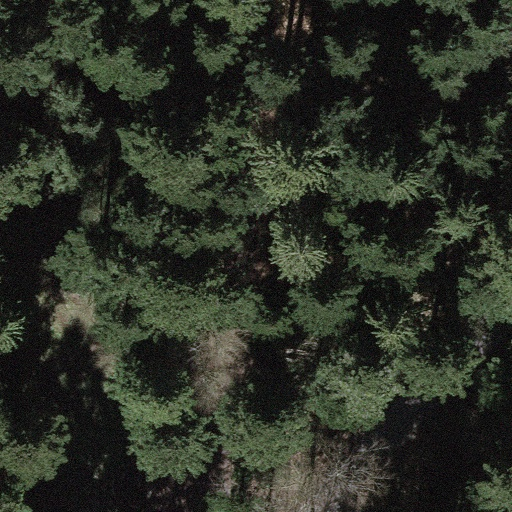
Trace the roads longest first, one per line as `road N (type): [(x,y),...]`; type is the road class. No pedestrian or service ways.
road 1 (track): [(215,511),(242,137),(238,0)]
road 2 (unclassified): [(328,511),(511,311)]
